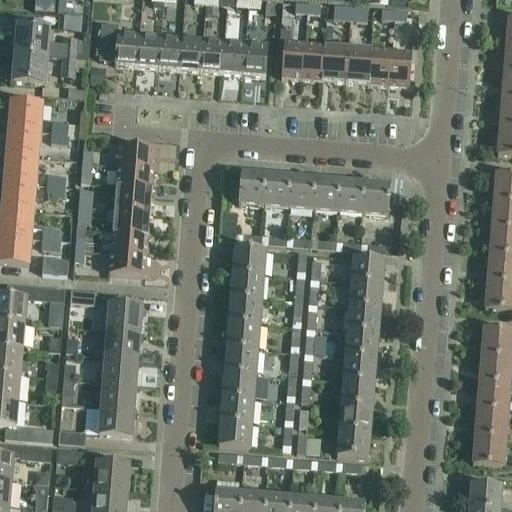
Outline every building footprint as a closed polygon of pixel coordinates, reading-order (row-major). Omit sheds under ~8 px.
[(54,0),(34,0),(34,15),(54,16),(55,0),(54,0)] [(58,0),(57,17),(65,18),(66,0),(58,0)] [(192,8),(204,9),(205,1),(192,0),(192,8)] [(388,0),(388,7),(387,9),(408,11),(408,0),(388,0)] [(511,0),(499,0),(498,5),(509,9),(511,0)] [(205,1),(204,9),(216,10),(216,2),(205,1)] [(234,12),(247,13),(247,5),(235,4),(234,12)] [(247,5),(247,13),(258,14),(259,6),(247,5)] [(293,17),(306,18),(306,9),(294,8),(293,17)] [(306,9),(306,18),(319,19),(319,10),(306,9)] [(332,24),(352,26),(353,12),(333,11),(332,24)] [(353,12),(352,26),(366,27),(367,13),(353,12)] [(380,24),(392,25),(392,15),(381,14),(380,24)] [(392,15),(392,25),(405,26),(406,17),(392,15)] [(63,20),(62,33),(77,35),(80,35),(81,21),(63,20)] [(16,29),(13,58),(47,61),(47,60),(48,46),(49,32),(16,29)] [(113,70),(135,72),(137,38),(116,36),(113,70)] [(137,38),(135,72),(157,74),(160,40),(137,38)] [(160,40),(157,74),(178,75),(180,41),(160,40)] [(180,41),(178,75),(199,77),(201,43),(180,41)] [(61,61),(61,63),(87,65),(89,46),(77,44),(77,43),(62,42),(62,48),(61,61)] [(201,43),(199,77),(220,79),(223,45),(201,43)] [(223,45),(220,79),(242,80),(244,46),(223,45)] [(48,46),(47,60),(61,61),(62,48),(48,46)] [(244,46),(242,80),(263,82),(266,48),(244,46)] [(280,83),(303,85),(307,48),(283,46),(280,83)] [(511,47),(504,47),(502,75),(511,75),(511,47)] [(307,48),(303,85),(324,87),(328,50),(307,48)] [(328,50),(324,87),(344,89),(349,51),(328,50)] [(349,51),(344,89),(365,90),(371,53),(349,51)] [(371,53),(365,90),(387,92),(392,55),(371,53)] [(392,55),(387,92),(408,94),(411,56),(392,55)] [(44,89),(47,61),(13,58),(11,86),(44,89)] [(61,63),(60,75),(86,77),(87,65),(61,63)] [(90,72),(89,88),(104,89),(105,73),(90,72)] [(511,75),(502,75),(500,102),(511,102),(511,75)] [(511,102),(500,102),(497,131),(511,131),(511,102)] [(10,106),(8,132),(39,137),(42,109),(10,106)] [(51,125),(50,135),(68,137),(69,126),(51,125)] [(511,160),(511,131),(497,131),(495,160),(511,160)] [(8,132),(5,159),(37,163),(39,137),(8,132)] [(67,149),(68,137),(50,135),(49,148),(67,149)] [(117,150),(116,164),(154,167),(155,153),(117,150)] [(82,156),(81,168),(91,168),(92,157),(82,156)] [(5,159),(3,187),(35,189),(37,163),(5,159)] [(116,164),(115,178),(153,183),(154,167),(116,164)] [(90,182),(91,168),(81,168),(80,181),(90,182)] [(240,177),(237,208),(263,210),(265,179),(240,177)] [(511,178),(494,177),(491,204),(511,204),(511,178)] [(115,178),(114,195),(151,199),(153,183),(115,178)] [(47,179),(46,190),(64,193),(65,180),(47,179)] [(265,179),(263,210),(288,212),(291,181),(290,181),(265,179)] [(291,181),(288,212),(289,212),(313,214),(316,183),(291,181)] [(316,183),(313,214),(318,215),(339,216),(341,185),(340,185),(316,183)] [(341,185),(339,216),(340,217),(364,218),(366,187),(365,187),(341,185)] [(3,187),(1,216),(33,217),(35,189),(3,187)] [(366,187),(364,218),(387,220),(388,205),(389,189),(366,187)] [(45,200),(64,202),(64,193),(46,190),(45,200)] [(79,195),(78,211),(91,212),(92,196),(79,195)] [(114,195),(112,214),(150,217),(151,199),(114,195)] [(511,204),(491,204),(489,231),(511,231),(511,204)] [(90,229),(91,212),(78,211),(76,228),(90,229)] [(112,214),(111,229),(149,232),(150,217),(112,214)] [(1,216),(0,224),(0,240),(30,241),(33,217),(1,216)] [(102,236),(102,244),(147,249),(149,232),(111,229),(110,236),(102,236)] [(273,230),(273,239),(284,240),(284,231),(273,230)] [(511,231),(489,231),(487,258),(511,259),(511,231)] [(42,232),(41,254),(59,256),(61,234),(42,232)] [(242,239),(241,247),(260,249),(261,241),(242,239)] [(0,266),(28,269),(30,241),(0,240),(0,266)] [(75,242),(74,254),(84,255),(84,243),(75,242)] [(267,242),(266,249),(285,251),(286,243),(267,242)] [(291,251),(313,253),(314,245),(292,243),(291,251)] [(109,254),(109,259),(146,264),(147,249),(102,244),(101,254),(109,254)] [(314,245),(313,253),(334,255),(335,247),(314,245)] [(342,247),(341,255),(359,257),(360,248),(342,247)] [(366,249),(365,257),(384,258),(385,251),(366,249)] [(233,253),(231,276),(264,279),(266,255),(233,253)] [(82,268),(84,255),(74,254),(73,267),(82,268)] [(295,277),(304,277),(306,258),(297,258),(295,277)] [(511,259),(487,258),(485,284),(511,285),(511,259)] [(145,281),(146,264),(109,259),(107,278),(145,281)] [(351,262),(349,289),(382,292),(384,265),(351,262)] [(42,263),(41,278),(66,280),(67,265),(42,263)] [(310,285),(318,285),(319,267),(311,266),(310,285)] [(230,281),(229,302),(262,305),(264,283),(264,279),(231,276),(230,281)] [(294,294),(293,309),(301,310),(303,284),(295,283),(294,294)] [(511,316),(511,285),(485,284),(482,315),(511,316)] [(349,289),(347,314),(380,316),(382,292),(349,289)] [(27,302),(27,304),(50,306),(48,331),(61,332),(63,307),(64,293),(28,290),(27,302)] [(307,310),(316,310),(317,292),(309,291),(307,310)] [(70,294),(69,308),(95,310),(96,297),(70,294)] [(0,300),(0,327),(25,329),(27,302),(0,300)] [(228,307),(227,327),(260,330),(261,309),(262,305),(229,302),(228,307)] [(108,309),(106,336),(139,339),(141,312),(108,309)] [(301,310),(293,309),(291,336),(299,337),(301,310)] [(347,314),(345,338),(378,341),(380,316),(347,314)] [(305,334),(314,335),(315,316),(307,316),(305,334)] [(0,327),(0,353),(22,355),(25,329),(0,327)] [(226,332),(225,352),(258,355),(259,335),(260,330),(227,327),(226,332)] [(511,334),(481,332),(479,359),(511,360),(511,334)] [(106,336),(104,362),(137,364),(139,339),(106,336)] [(299,337),(291,336),(289,351),(298,352),(299,337)] [(345,338),(343,364),(376,366),(378,341),(345,338)] [(303,359),(312,359),(313,341),(305,340),(303,359)] [(47,357),(58,358),(60,342),(48,341),(47,357)] [(77,343),(66,342),(65,357),(76,358),(77,343)] [(225,355),(223,377),(256,380),(258,358),(258,355),(225,352),(225,355)] [(0,353),(0,378),(20,381),(22,355),(0,353)] [(287,376),(296,376),(297,358),(289,357),(287,376)] [(511,360),(479,359),(477,384),(511,388),(511,370),(511,360)] [(104,362),(102,388),(135,390),(137,364),(104,362)] [(343,364),(341,388),(374,391),(376,366),(343,364)] [(301,383),(310,384),(311,366),(303,365),(301,383)] [(46,367),(45,383),(56,384),(58,368),(46,367)] [(64,369),(62,384),(74,385),(75,370),(64,369)] [(222,381),(221,402),(254,404),(256,384),(256,380),(223,377),(222,381)] [(0,378),(0,404),(18,406),(20,381),(0,378)] [(285,400),(294,401),(296,383),(287,382),(285,400)] [(55,398),(56,384),(45,383),(44,397),(55,398)] [(62,384),(61,399),(60,408),(72,409),(74,385),(62,384)] [(477,384),(474,411),(508,414),(511,388),(477,384)] [(102,388),(100,413),(133,416),(135,390),(102,388)] [(341,388),(339,411),(372,414),(374,391),(341,388)] [(299,408),(308,409),(309,390),(301,390),(299,408)] [(221,406),(219,426),(252,429),(254,409),(254,404),(221,402),(221,406)] [(0,430),(16,432),(18,406),(0,404),(0,430)] [(283,425),(292,426),(294,407),(285,406),(283,425)] [(339,411),(337,436),(370,438),(372,414),(339,411)] [(474,411),(472,439),(506,442),(508,414),(474,411)] [(59,435),(57,448),(83,450),(84,438),(97,439),(131,442),(133,416),(100,413),(86,412),(84,437),(59,435)] [(299,414),(297,433),(306,433),(308,415),(299,414)] [(217,450),(217,452),(250,454),(252,431),(252,429),(219,426),(219,427),(217,450)] [(281,450),(290,450),(291,432),(283,431),(281,450)] [(25,446),(51,448),(52,434),(26,432),(25,446)] [(304,459),(306,433),(297,433),(295,458),(304,459)] [(368,464),(370,438),(337,436),(335,461),(368,464)] [(504,472),(506,442),(472,439),(470,469),(504,472)] [(19,462),(19,464),(49,467),(51,453),(20,451),(19,462)] [(57,454),(56,467),(82,469),(83,456),(57,454)] [(236,459),(217,458),(216,466),(235,468),(236,459)] [(0,486),(11,487),(14,461),(0,459),(0,486)] [(242,460),(241,468),(260,470),(260,461),(242,460)] [(267,462),(266,470),(284,471),(285,463),(267,462)] [(292,464),(291,472),(296,473),(309,474),(310,465),(292,464)] [(316,466),(315,474),(334,476),(335,467),(316,466)] [(95,467),(93,495),(126,497),(128,469),(95,467)] [(340,476),(344,477),(359,478),(359,469),(341,468),(340,476)] [(37,476),(36,488),(47,489),(48,489),(49,476),(37,476)] [(0,486),(0,511),(9,511),(11,487),(0,486)] [(32,488),(36,499),(37,499),(47,500),(48,490),(32,488)] [(469,489),(466,511),(500,511),(502,491),(469,489)] [(93,495),(91,511),(124,511),(126,497),(93,495)] [(214,495),(212,511),(237,511),(238,497),(214,495)] [(238,497),(237,511),(262,511),(264,499),(238,497)] [(45,511),(47,500),(37,499),(36,499),(34,511),(45,511)] [(264,499),(262,511),(287,511),(289,501),(264,499)] [(53,500),(51,511),(62,511),(63,501),(53,500)] [(289,501),(287,511),(312,511),(313,503),(289,501)] [(313,503),(312,511),(337,511),(338,505),(313,503)]
